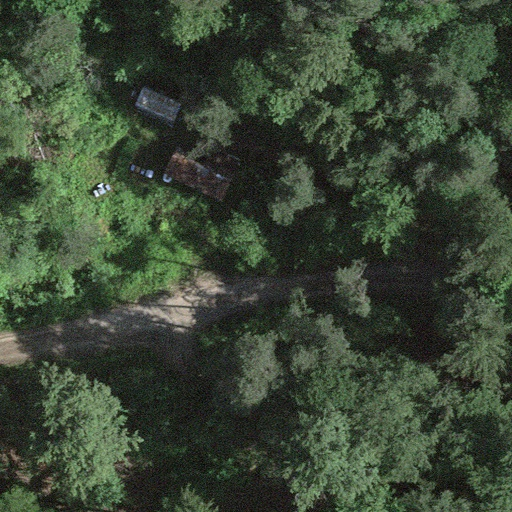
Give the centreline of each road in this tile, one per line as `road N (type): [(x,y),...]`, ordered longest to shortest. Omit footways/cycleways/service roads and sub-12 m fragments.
road 1 (track): [(511,305),(452,292),(330,291),(218,308)]
road 2 (track): [(0,353),(218,308)]
